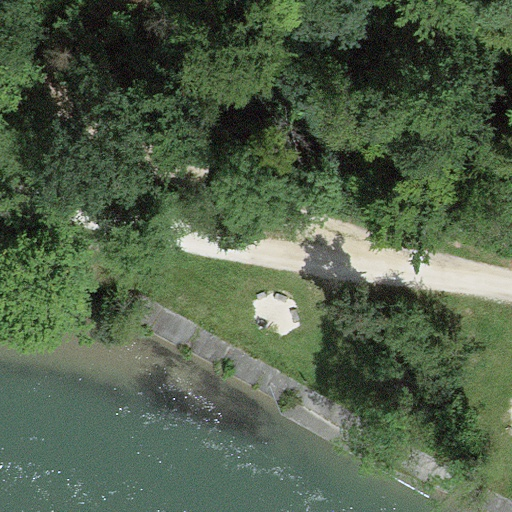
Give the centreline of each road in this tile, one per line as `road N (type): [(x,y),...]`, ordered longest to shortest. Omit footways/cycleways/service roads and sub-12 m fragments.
road 1 (track): [(511,287),(356,266),(0,188)]
road 2 (track): [(356,266),(100,129),(0,46)]
